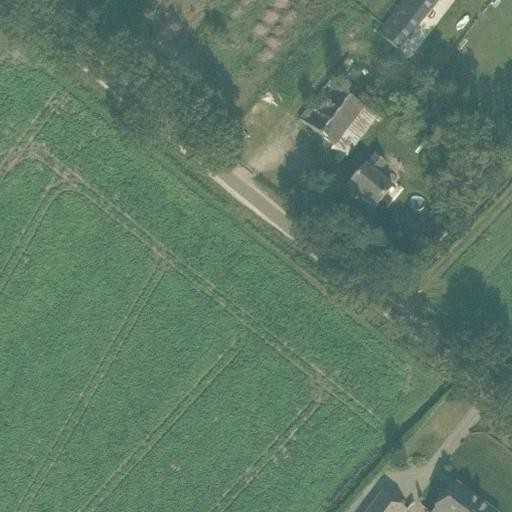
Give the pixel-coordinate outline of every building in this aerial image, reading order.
[(404,0),(377,35),(400,52),(440,0),(404,0)] [(347,157),(377,118),(338,91),(347,78),(338,71),(300,121),(347,157)] [(348,188),(374,210),(392,188),(377,176),(386,164),(375,156),(366,167),(348,188)] [(492,511),(475,499),(472,503),(452,488),(433,511),(492,511)] [(383,493),(368,511),(405,511),(407,511),(383,493)]
